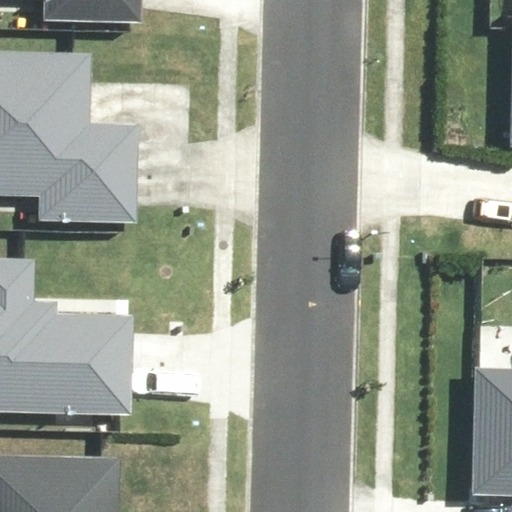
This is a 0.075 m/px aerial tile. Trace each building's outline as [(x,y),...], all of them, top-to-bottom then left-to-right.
[(133,27),(134,7),(133,0),(0,0),(0,2),(34,4),(33,24),(133,27)] [(511,19),(503,19),(501,151),(511,151),(511,19)] [(29,225),(126,231),(132,125),(85,123),(88,64),(0,58),(0,203),(30,205),(29,225)] [(0,416),(123,420),(126,321),(52,319),(52,303),(29,303),(30,263),(0,261),(0,416)] [(464,501),(511,502),(511,372),(468,371),(464,501)] [(0,511),(113,511),(114,465),(0,461),(0,511)]
